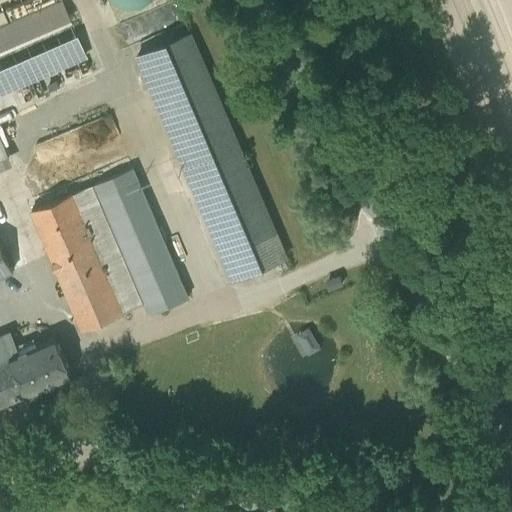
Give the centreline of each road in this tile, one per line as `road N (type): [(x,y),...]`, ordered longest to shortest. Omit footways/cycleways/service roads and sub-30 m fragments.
road 1 (unclassified): [(506,455),(257,0)]
road 2 (track): [(161,468),(506,455)]
